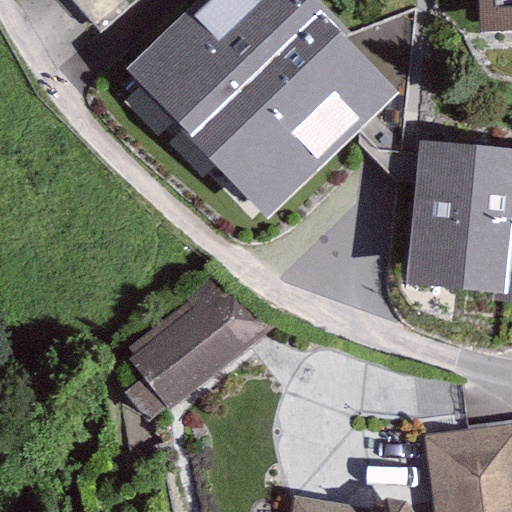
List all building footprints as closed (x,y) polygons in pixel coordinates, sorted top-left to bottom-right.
[(379,154),(399,156),(412,9),(347,36),(313,0),(196,0),(117,76),(259,224),(357,131),(379,154)] [(511,36),(511,0),(475,0),(477,38),(511,36)] [(393,298),(491,307),(502,308),(501,315),(511,315),(511,145),(408,135),(393,298)] [(167,414),(272,329),(210,275),(181,298),(185,303),(126,351),(131,357),(125,362),(167,414)] [(511,511),(511,424),(423,437),(432,511),(409,511),(404,505),(381,501),(367,511),(292,499),(289,511),(511,511)]
